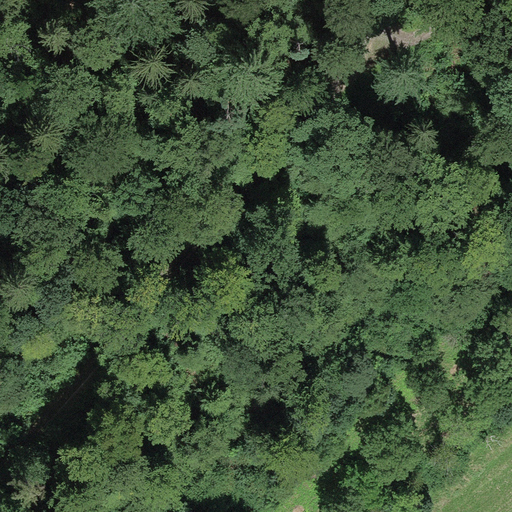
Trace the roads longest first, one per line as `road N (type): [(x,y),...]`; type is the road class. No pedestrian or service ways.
road 1 (track): [(400,0),(352,77),(0,459)]
road 2 (track): [(511,205),(415,260),(339,323),(208,458),(170,511)]
road 3 (track): [(471,0),(352,77)]
